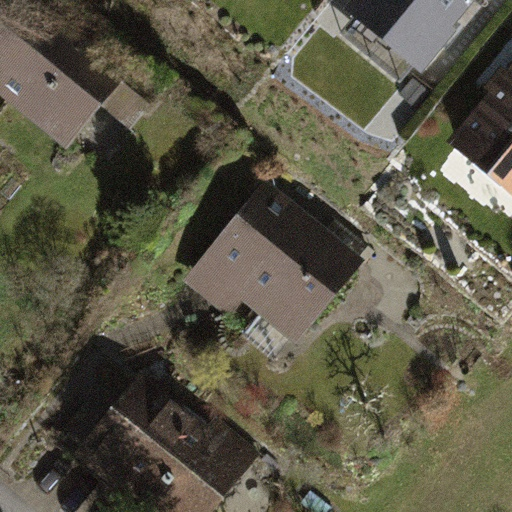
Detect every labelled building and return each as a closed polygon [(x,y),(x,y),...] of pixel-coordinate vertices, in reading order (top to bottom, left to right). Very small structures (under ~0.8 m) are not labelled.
[(24,0),(20,0),(0,25),(0,85),(2,83),(70,138),(119,77),(24,0)] [(472,0),(361,0),(356,7),(421,62),(472,0)] [(511,78),(458,143),(511,187),(511,78)] [(265,194),(206,266),(239,293),(251,279),(304,323),(352,265),(320,239),(265,194)] [(335,221),(320,239),(352,265),(367,247),(335,221)] [(145,385),(89,455),(120,480),(143,451),(167,471),(149,493),(172,511),(197,511),(239,461),(145,385)]
